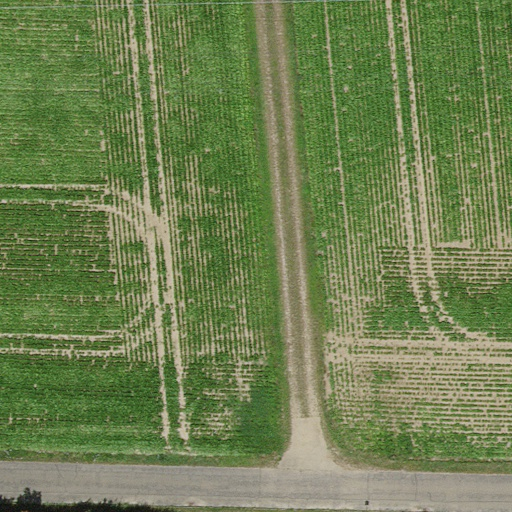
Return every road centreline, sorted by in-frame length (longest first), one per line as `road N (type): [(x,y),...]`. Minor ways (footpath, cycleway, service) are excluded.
road 1 (track): [(0,483),(511,495)]
road 2 (track): [(305,489),(264,0)]
